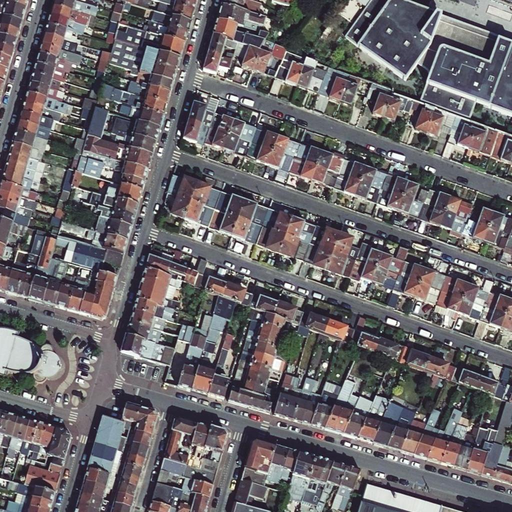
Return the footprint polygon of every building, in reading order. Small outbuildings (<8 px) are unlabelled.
[(0,0),(0,15),(21,21),(23,11),(24,8),(0,0)] [(68,0),(52,0),(51,5),(71,11),(78,13),(79,14),(81,7),(83,7),(84,5),(68,0)] [(152,0),(159,2),(192,11),(195,2),(186,0),(152,0)] [(223,0),(222,7),(252,15),(254,9),(244,6),(246,0),(223,0)] [(327,0),(341,10),(347,0),(327,0)] [(399,0),(371,0),(345,38),(406,81),(417,64),(426,70),(427,73),(428,78),(419,101),(469,120),(475,104),(511,117),(511,43),(456,22),(427,11),(399,0)] [(124,2),(123,5),(120,13),(126,14),(129,4),(124,2)] [(156,12),(190,21),(192,11),(159,2),(156,12)] [(123,5),(116,3),(113,13),(120,15),(120,13),(123,5)] [(48,16),(67,21),(71,11),(51,5),(48,16)] [(266,20),(252,15),(222,7),(218,21),(238,26),(244,28),(245,22),(264,28),(266,20)] [(75,23),(78,13),(71,11),(67,21),(75,23)] [(187,32),(190,21),(156,12),(153,11),(150,22),(158,24),(187,32)] [(0,25),(18,31),(21,21),(0,15),(0,25)] [(48,16),(45,25),(65,30),(71,32),(81,35),(84,26),(75,23),(67,21),(48,16)] [(145,32),(155,35),(158,24),(150,22),(149,21),(147,27),(145,32)] [(218,21),(213,36),(227,40),(240,44),(260,52),(263,44),(264,41),(236,33),(238,26),(218,21)] [(114,34),(117,25),(111,23),(108,33),(114,34)] [(145,32),(147,27),(135,23),(133,29),(145,32)] [(113,40),(141,48),(143,41),(125,36),(128,27),(117,24),(117,25),(114,34),(113,40)] [(158,24),(155,35),(183,43),(187,32),(158,24)] [(0,35),(15,40),(18,31),(0,25),(0,35)] [(43,35),(62,40),(65,30),(45,25),(43,35)] [(157,52),(179,58),(183,43),(155,35),(145,32),(133,29),(128,27),(125,36),(143,41),(159,46),(157,52)] [(68,42),(71,32),(65,30),(62,40),(68,42)] [(114,34),(108,33),(105,42),(112,44),(113,40),(114,34)] [(0,45),(12,49),(15,40),(0,35),(0,45)] [(43,35),(40,44),(73,54),(76,44),(68,42),(62,40),(43,35)] [(227,40),(213,36),(209,53),(222,57),(224,48),(237,52),(240,44),(227,40)] [(110,51),(149,62),(152,65),(154,66),(175,72),(179,58),(157,52),(141,48),(113,40),(112,44),(110,51)] [(40,44),(37,54),(70,63),(77,65),(80,56),(73,54),(40,44)] [(242,67),(253,71),(260,52),(240,44),(237,52),(235,56),(245,59),(242,67)] [(263,44),(260,52),(253,71),(264,75),(271,56),(274,47),(263,44)] [(12,49),(0,45),(0,55),(10,59),(12,49)] [(277,49),(274,57),(281,60),(284,51),(277,49)] [(98,61),(106,63),(109,54),(101,51),(98,61)] [(128,74),(132,75),(137,76),(137,73),(172,83),(175,72),(154,66),(152,65),(149,62),(110,51),(109,54),(106,63),(106,64),(129,71),(128,74)] [(275,79),(297,87),(307,60),(305,59),(284,51),(281,60),(292,63),(290,70),(279,66),(277,73),(275,79)] [(219,66),(222,57),(209,53),(203,71),(216,75),(219,66)] [(34,64),(62,71),(67,73),(70,63),(37,54),(34,64)] [(0,55),(0,67),(7,69),(10,59),(0,55)] [(230,70),(233,61),(228,59),(222,57),(219,66),(230,70)] [(323,82),(329,68),(324,66),(307,60),(297,87),(318,95),(323,82)] [(96,71),(103,73),(106,64),(106,63),(98,61),(96,71)] [(34,64),(32,73),(59,81),(63,82),(64,79),(60,77),(62,71),(34,64)] [(275,79),(277,73),(269,70),(267,76),(275,79)] [(101,82),(103,74),(103,73),(96,71),(93,80),(101,82)] [(340,103),(350,76),(339,72),(334,86),(323,82),(318,95),(340,103)] [(32,73),(29,83),(56,91),(60,92),(61,88),(58,87),(59,81),(32,73)] [(137,84),(169,93),(172,83),(137,73),(137,76),(132,75),(132,77),(139,79),(137,84)] [(100,86),(111,89),(115,77),(103,74),(101,82),(100,86)] [(361,80),(350,76),(340,103),(351,107),(361,80)] [(130,82),(127,94),(166,104),(169,93),(137,84),(130,82)] [(26,92),(54,100),(57,101),(58,98),(55,97),(56,91),(29,83),(26,92)] [(364,101),(367,102),(368,100),(370,100),(373,91),(380,93),(373,115),(383,119),(393,91),(372,84),(366,99),(365,99),(364,101)] [(96,97),(108,100),(111,89),(100,86),(98,92),(96,97)] [(98,92),(91,90),(88,100),(95,102),(96,97),(98,92)] [(393,91),(383,119),(394,123),(398,110),(402,112),(402,111),(409,113),(411,108),(413,103),(405,100),(406,96),(393,91)] [(26,92),(23,102),(51,110),(54,100),(26,92)] [(124,105),(163,116),(166,104),(127,94),(124,105)] [(93,109),(107,113),(109,114),(113,102),(108,100),(96,97),(95,102),(93,109)] [(210,99),(206,111),(215,114),(219,102),(210,99)] [(20,112),(46,119),(48,120),(51,110),(23,102),(20,112)] [(425,134),(432,115),(434,110),(413,103),(411,108),(409,113),(411,114),(413,108),(422,111),(415,130),(425,134)] [(138,120),(137,122),(159,128),(163,116),(124,105),(122,104),(119,113),(130,116),(129,117),(138,120)] [(189,122),(209,128),(210,129),(215,115),(215,114),(206,111),(207,107),(194,104),(189,122)] [(92,112),(90,119),(105,123),(107,113),(93,109),(92,112)] [(453,126),(455,118),(434,110),(432,115),(425,134),(436,138),(439,131),(443,119),(445,120),(443,127),(450,129),(451,130),(453,126)] [(18,121),(44,129),(46,119),(20,112),(18,121)] [(234,122),(215,115),(210,129),(229,136),(234,122)] [(468,150),(475,131),(464,127),(466,122),(455,118),(453,126),(463,130),(457,146),(468,150)] [(90,119),(89,121),(88,127),(102,131),(105,123),(90,119)] [(117,131),(155,142),(158,131),(159,128),(137,122),(135,121),(135,124),(118,119),(114,130),(117,131)] [(443,119),(439,131),(448,134),(449,132),(450,129),(443,127),(445,120),(443,119)] [(18,121),(15,131),(43,139),(46,129),(44,129),(18,121)] [(183,140),(204,147),(205,144),(210,129),(209,128),(189,122),(183,140)] [(235,138),(252,144),(253,142),(250,141),(251,139),(252,140),(256,129),(234,122),(229,136),(235,138)] [(252,144),(273,152),(278,137),(262,131),(263,128),(257,126),(256,129),(252,140),(251,139),(250,141),(253,142),(252,144)] [(449,135),(447,142),(457,146),(463,130),(453,126),(451,130),(450,129),(449,132),(451,133),(451,135),(449,135)] [(100,140),(102,131),(88,127),(87,131),(85,136),(100,140)] [(224,150),(229,136),(210,129),(205,144),(214,147),(215,150),(219,152),(222,149),(224,150)] [(11,143),(31,148),(37,150),(40,151),(43,139),(15,131),(11,143)] [(114,141),(113,144),(151,155),(155,142),(117,131),(115,137),(122,139),(121,143),(114,141)] [(493,145),(494,145),(497,139),(475,131),(468,150),(490,158),(493,150),(494,151),(495,148),(492,147),(493,145)] [(251,146),(252,144),(235,138),(229,136),(224,150),(242,157),(245,158),(249,148),(248,148),(249,145),(251,146)] [(278,137),(273,152),(284,155),(286,151),(290,152),(289,155),(294,157),(295,155),(296,155),(300,145),(278,137)] [(490,158),(511,165),(511,161),(511,139),(509,138),(508,142),(497,139),(494,145),(493,145),(492,147),(495,148),(494,151),(493,150),(490,158)] [(99,156),(147,170),(151,155),(113,144),(103,141),(99,156)] [(11,143),(8,153),(28,158),(31,148),(11,143)] [(268,166),(273,152),(252,144),(251,146),(249,145),(248,148),(249,148),(245,158),(268,166)] [(317,167),(322,153),(300,145),(296,155),(295,155),(294,157),(297,158),(296,160),(317,167)] [(35,160),(37,150),(31,148),(28,158),(35,160)] [(99,156),(81,151),(78,162),(75,172),(81,174),(120,185),(141,191),(147,170),(99,156)] [(296,160),(284,155),(273,152),(268,166),(290,174),(294,164),(292,163),(293,161),(296,162),(296,160)] [(28,158),(8,153),(6,162),(26,168),(28,158)] [(317,167),(339,175),(340,173),(338,172),(338,170),(340,171),(343,160),(344,158),(334,154),(333,157),(322,153),(317,167)] [(32,170),(35,160),(28,158),(26,168),(32,170)] [(311,182),(317,167),(296,160),(296,162),(293,161),(292,163),(294,164),(290,174),(311,182)] [(339,175),(360,183),(365,169),(343,160),(340,171),(338,170),(338,172),(340,173),(339,175)] [(6,162),(3,172),(23,177),(25,170),(26,168),(6,162)] [(339,178),(339,175),(317,167),(311,182),(333,189),(336,179),(335,179),(336,177),(339,178)] [(360,183),(383,191),(383,189),(381,188),(382,186),(383,186),(386,176),(387,174),(380,171),(379,173),(365,169),(360,183)] [(33,173),(25,170),(23,177),(29,179),(32,180),(32,177),(33,173)] [(3,172),(0,182),(0,183),(25,190),(29,179),(23,177),(3,172)] [(71,187),(77,188),(81,174),(75,172),(72,181),(71,187)] [(355,197),(360,183),(339,175),(339,178),(336,177),(335,179),(336,179),(333,189),(344,193),(355,197)] [(178,198),(191,202),(197,185),(173,176),(168,194),(172,196),(178,198)] [(403,198),(408,184),(386,176),(383,186),(382,186),(381,188),(383,189),(383,191),(403,198)] [(0,192),(29,201),(31,192),(25,190),(0,183),(0,192)] [(382,193),(383,191),(360,183),(355,197),(366,201),(376,205),(380,195),(379,194),(379,192),(382,193)] [(419,188),(408,184),(403,198),(414,202),(419,188)] [(105,196),(137,205),(141,191),(120,185),(117,193),(115,191),(105,188),(103,196),(105,196)] [(191,202),(215,211),(221,194),(197,185),(191,202)] [(69,191),(69,193),(77,196),(79,189),(77,188),(71,187),(69,191)] [(398,213),(403,198),(383,191),(382,193),(379,192),(379,194),(380,195),(376,205),(398,213)] [(422,191),(418,204),(417,205),(420,206),(421,203),(423,204),(422,205),(424,206),(425,205),(429,194),(422,191)] [(0,192),(0,201),(17,207),(23,209),(26,209),(29,201),(0,192)] [(450,199),(430,192),(429,194),(425,205),(427,205),(426,208),(428,209),(429,208),(445,214),(450,199)] [(239,219),(245,202),(237,199),(221,194),(215,211),(239,219)] [(91,205),(133,217),(137,205),(105,196),(104,200),(92,196),(92,197),(84,195),(82,203),(91,205)] [(191,202),(178,198),(172,216),(185,220),(191,202)] [(418,204),(414,202),(403,198),(398,213),(419,220),(424,206),(422,205),(423,204),(421,203),(420,206),(417,205),(418,204)] [(445,214),(468,222),(469,219),(466,218),(466,216),(468,217),(472,207),(450,199),(445,214)] [(0,210),(15,215),(17,207),(0,201),(0,210)] [(209,229),(215,211),(191,202),(185,220),(197,225),(199,219),(204,221),(202,226),(209,229)] [(239,219),(262,228),(269,210),(245,202),(239,219)] [(81,209),(81,207),(66,203),(64,208),(80,212),(81,209)] [(80,212),(102,219),(131,227),(133,217),(91,205),(90,211),(81,209),(80,212)] [(419,220),(440,228),(445,214),(429,208),(428,209),(426,208),(427,205),(425,205),(424,206),(419,220)] [(23,209),(17,207),(15,215),(21,217),(22,214),(23,209)] [(0,210),(0,219),(12,223),(15,215),(0,210)] [(262,228),(286,236),(292,219),(269,210),(262,228)] [(215,211),(209,229),(232,237),(239,219),(215,211)] [(488,229),(494,214),(483,211),(478,225),(488,229)] [(467,224),(468,222),(445,214),(440,228),(451,232),(454,233),(453,236),(460,239),(461,236),(465,225),(464,224),(464,222),(467,224)] [(511,229),(511,221),(494,214),(488,229),(511,237),(511,235),(509,234),(510,232),(511,232),(511,229)] [(21,217),(15,215),(12,223),(18,225),(20,219),(21,217)] [(12,223),(0,219),(0,233),(8,236),(9,234),(10,230),(20,234),(22,226),(18,225),(12,223)] [(94,232),(127,241),(131,227),(102,219),(99,230),(95,230),(94,232)] [(256,246),(262,228),(239,219),(232,237),(245,242),(247,237),(252,239),(250,244),(256,246)] [(286,236),(310,245),(316,227),(292,219),(286,236)] [(76,235),(78,228),(60,222),(58,230),(76,235)] [(488,229),(478,225),(468,222),(467,224),(464,222),(464,224),(465,225),(461,236),(475,240),(475,244),(479,245),(481,243),(483,244),(488,229)] [(333,253),(334,253),(340,236),(316,227),(310,245),(333,253)] [(279,254),(286,236),(262,228),(256,246),(279,254)] [(510,239),(511,237),(488,229),(483,244),(505,251),(508,241),(507,240),(507,238),(510,239)] [(103,243),(101,249),(106,250),(103,261),(119,266),(127,241),(94,232),(88,230),(86,238),(103,243)] [(0,245),(5,247),(8,237),(8,236),(0,233),(0,245)] [(303,262),(310,245),(286,236),(279,254),(292,258),(295,250),(300,252),(297,260),(303,262)] [(334,253),(356,261),(360,252),(349,248),(352,240),(340,236),(334,253)] [(84,244),(101,249),(103,243),(86,238),(84,244)] [(70,264),(91,270),(100,272),(103,261),(106,250),(101,249),(84,244),(76,242),(70,264)] [(377,269),(382,255),(368,250),(369,246),(362,244),(360,252),(356,261),(377,269)] [(327,271),(334,253),(333,253),(310,245),(303,262),(327,271)] [(27,265),(30,266),(36,268),(27,299),(42,303),(55,259),(50,258),(52,253),(32,247),(27,265)] [(377,269),(397,276),(398,274),(401,275),(401,273),(400,272),(404,262),(408,251),(400,248),(396,259),(382,255),(377,269)] [(146,269),(167,277),(174,257),(152,249),(146,269)] [(167,277),(171,278),(182,282),(185,283),(189,271),(178,267),(183,254),(176,251),(174,257),(167,277)] [(350,279),(356,261),(334,253),(327,271),(350,279)] [(54,307),(63,277),(67,263),(55,259),(42,303),(54,307)] [(198,274),(204,276),(209,263),(203,261),(198,274)] [(372,283),(377,269),(356,261),(350,279),(360,283),(362,280),(372,283)] [(420,284),(425,270),(404,262),(400,272),(401,273),(401,275),(398,274),(397,276),(420,284)] [(36,268),(30,266),(28,276),(22,274),(16,295),(27,299),(36,268)] [(0,290),(4,292),(11,271),(1,268),(0,272),(0,290)] [(146,269),(137,299),(169,309),(186,314),(194,287),(185,283),(182,282),(180,290),(183,292),(182,295),(185,296),(182,304),(168,299),(165,300),(171,278),(167,277),(146,269)] [(396,279),(397,276),(377,269),(372,283),(371,287),(382,291),(383,287),(393,291),(397,282),(398,282),(399,280),(396,279)] [(78,314),(88,316),(98,284),(101,273),(100,272),(91,270),(87,284),(78,314)] [(420,284),(440,292),(440,289),(443,290),(444,288),(442,288),(446,279),(446,278),(425,270),(420,284)] [(22,274),(11,271),(4,292),(16,295),(22,274)] [(189,271),(185,283),(194,287),(198,274),(189,271)] [(101,273),(98,284),(113,289),(116,277),(101,273)] [(198,274),(194,287),(206,291),(219,296),(225,298),(229,286),(204,276),(198,274)] [(415,299),(420,284),(397,276),(396,279),(399,280),(398,282),(397,282),(393,291),(401,294),(415,299)] [(63,277),(54,307),(66,310),(75,280),(63,277)] [(463,300),(468,286),(457,282),(457,283),(446,279),(442,288),(444,288),(443,290),(440,289),(440,292),(442,293),(463,300)] [(75,280),(66,310),(78,314),(87,284),(75,280)] [(463,300),(483,307),(483,305),(486,306),(487,304),(485,303),(489,293),(493,283),(486,281),(482,293),(478,291),(479,289),(468,286),(463,300)] [(98,284),(88,316),(100,320),(105,317),(113,289),(98,284)] [(436,306),(439,297),(438,296),(439,294),(441,295),(442,293),(440,292),(420,284),(415,299),(436,306)] [(225,298),(236,302),(248,307),(252,294),(229,286),(225,298)] [(458,315),(463,300),(442,293),(441,295),(439,294),(438,296),(439,297),(441,297),(437,307),(454,313),(452,318),(451,319),(456,321),(458,315)] [(486,308),(505,315),(511,301),(489,293),(485,303),(487,304),(486,306),(483,305),(483,307),(486,308)] [(248,307),(251,308),(273,316),(278,304),(252,294),(248,307)] [(399,297),(392,295),(387,308),(395,311),(399,297)] [(231,319),(236,302),(225,298),(219,296),(214,314),(231,319)] [(134,311),(153,317),(155,312),(167,315),(169,309),(137,299),(134,311)] [(486,308),(483,307),(463,300),(458,315),(479,322),(482,312),(481,312),(482,310),(485,311),(486,308)] [(273,316),(275,317),(298,325),(303,313),(278,304),(273,316)] [(454,313),(437,307),(436,312),(452,318),(454,313)] [(252,321),(273,327),(275,317),(273,316),(251,308),(248,316),(253,318),(252,321)] [(479,322),(474,337),(481,340),(486,325),(500,330),(505,315),(486,308),(485,311),(482,310),(481,312),(482,312),(479,322)] [(163,319),(153,317),(134,311),(130,323),(155,330),(159,331),(161,325),(163,319)] [(300,326),(310,330),(318,333),(324,335),(329,322),(303,313),(298,325),(300,326)] [(511,333),(511,317),(505,315),(500,330),(511,333)] [(298,325),(275,317),(273,327),(272,328),(292,334),(293,331),(298,332),(300,326),(298,325)] [(360,318),(356,329),(362,332),(366,320),(360,318)] [(249,330),(270,336),(272,328),(273,327),(252,321),(249,330)] [(191,391),(210,328),(210,325),(197,322),(195,329),(182,325),(178,336),(175,349),(169,367),(182,371),(180,377),(178,387),(191,391)] [(355,332),(355,331),(347,328),(346,329),(329,322),(324,335),(327,336),(336,339),(350,345),(355,332)] [(130,323),(127,335),(151,342),(155,330),(130,323)] [(208,396),(215,371),(209,370),(211,362),(208,362),(212,346),(210,345),(210,343),(216,345),(220,331),(210,328),(191,391),(208,396)] [(291,337),(292,334),(272,328),(270,336),(270,337),(280,340),(280,338),(286,339),(287,335),(291,337)] [(0,375),(7,378),(8,373),(23,375),(32,375),(34,374),(33,378),(34,382),(36,384),(38,385),(40,385),(43,385),(45,384),(48,382),(49,380),(49,376),(47,372),(45,371),(43,370),(41,370),(43,366),(44,361),(44,359),(45,360),(48,360),(51,360),(54,357),(56,355),(56,352),(56,350),(53,346),(48,345),(45,345),(43,347),(41,349),(40,351),(38,348),(29,343),(18,340),(20,333),(7,331),(0,330),(0,375)] [(246,340),(267,346),(270,337),(270,336),(249,330),(246,340)] [(511,333),(500,330),(499,334),(509,338),(511,333)] [(374,354),(379,341),(355,332),(350,345),(357,347),(374,354)] [(175,349),(151,342),(127,335),(122,353),(169,367),(175,349)] [(278,347),(280,340),(270,337),(267,346),(267,347),(287,353),(287,350),(278,347)] [(243,350),(264,356),(267,347),(267,346),(246,340),(243,350)] [(379,341),(374,354),(390,359),(400,363),(404,351),(405,348),(397,345),(397,348),(379,341)] [(284,362),(287,353),(267,347),(264,356),(284,362)] [(240,360),(261,366),(264,356),(243,350),(240,360)] [(425,373),(430,360),(412,353),(404,351),(400,363),(404,365),(418,370),(425,373)] [(261,366),(281,372),(284,362),(264,356),(261,366)] [(238,369),(258,375),(261,366),(240,360),(238,369)] [(455,370),(448,367),(430,360),(425,373),(431,375),(444,379),(450,382),(455,370)] [(352,362),(341,388),(324,430),(343,436),(358,399),(350,396),(355,384),(349,382),(357,364),(352,362)] [(223,401),(227,387),(229,381),(221,379),(221,377),(222,377),(224,370),(221,369),(222,366),(217,365),(215,371),(208,396),(223,401)] [(281,372),(261,366),(258,375),(269,378),(271,371),(277,373),(280,374),(281,372)] [(511,371),(505,368),(500,380),(502,381),(501,386),(481,379),(476,391),(480,393),(489,396),(501,401),(506,386),(511,371)] [(256,385),(258,375),(238,369),(235,379),(256,385)] [(476,391),(481,379),(455,370),(450,382),(458,385),(471,389),(476,391)] [(284,418),(293,421),(302,390),(304,381),(298,379),(299,375),(297,374),(296,378),(284,418)] [(269,378),(258,375),(256,385),(266,388),(269,378)] [(280,392),(274,415),(284,418),(296,378),(286,375),(283,382),(283,385),(280,392)] [(301,424),(314,379),(310,378),(307,386),(307,389),(307,392),(302,390),(293,421),(301,424)] [(235,379),(232,388),(253,394),(256,385),(235,379)] [(318,380),(314,379),(301,424),(311,426),(320,395),(314,394),(318,380)] [(324,430),(341,388),(332,384),(328,394),(321,391),(320,395),(311,426),(324,430)] [(266,388),(256,385),(253,394),(249,408),(269,414),(273,400),(263,397),(264,393),(270,394),(270,397),(274,398),(276,391),(273,390),(266,388)] [(506,403),(511,404),(511,387),(506,386),(501,401),(506,403)] [(253,394),(232,388),(228,402),(249,408),(253,394)] [(375,396),(372,403),(357,440),(372,444),(389,403),(393,393),(388,392),(384,399),(375,396)] [(358,399),(343,436),(357,440),(372,403),(358,397),(358,399)] [(403,409),(389,403),(372,444),(387,448),(403,409)] [(511,404),(506,403),(499,423),(510,427),(511,421),(511,404)] [(127,404),(121,423),(125,424),(121,438),(125,439),(127,440),(129,433),(130,427),(132,422),(136,424),(141,408),(127,404)] [(136,424),(132,422),(130,427),(134,428),(143,431),(149,411),(141,408),(136,424)] [(403,409),(387,448),(400,453),(409,430),(407,429),(410,421),(411,420),(414,413),(403,409)] [(440,441),(435,440),(427,460),(440,464),(456,425),(461,412),(453,410),(440,441)] [(143,431),(134,428),(130,427),(129,433),(132,434),(134,435),(135,431),(153,436),(158,418),(155,412),(149,411),(143,431)] [(415,411),(414,413),(411,420),(410,421),(407,429),(409,430),(400,453),(413,456),(421,435),(412,433),(420,414),(416,412),(415,411)] [(1,445),(9,447),(17,418),(4,414),(0,427),(0,435),(3,437),(1,445)] [(20,453),(23,442),(29,421),(17,418),(9,447),(5,458),(12,460),(15,451),(20,453)] [(125,424),(121,423),(103,418),(95,445),(117,452),(121,438),(125,424)] [(198,425),(180,419),(175,422),(164,460),(186,466),(192,446),(198,425)] [(23,442),(31,444),(38,424),(29,421),(23,442)] [(421,435),(413,456),(427,460),(435,440),(430,438),(436,424),(427,421),(421,435)] [(473,451),(467,472),(492,479),(496,467),(495,467),(502,447),(510,427),(499,423),(495,432),(486,429),(485,431),(479,429),(473,451)] [(31,444),(40,447),(46,426),(38,424),(31,444)] [(202,459),(205,449),(211,429),(198,425),(192,446),(197,447),(191,468),(199,470),(202,459)] [(456,425),(440,464),(453,468),(467,429),(468,426),(465,425),(464,428),(456,425)] [(40,447),(49,449),(55,429),(46,426),(40,447)] [(24,484),(25,484),(54,493),(70,438),(67,432),(55,429),(49,449),(47,456),(53,457),(49,472),(29,467),(24,484)] [(202,459),(199,470),(216,475),(228,437),(225,433),(211,429),(205,449),(212,451),(209,461),(202,459)] [(472,430),(467,429),(453,468),(467,472),(473,451),(466,449),(472,430)] [(131,446),(132,444),(149,449),(151,443),(153,436),(135,431),(134,435),(132,434),(129,433),(127,440),(125,439),(124,444),(126,445),(131,446)] [(121,438),(117,452),(121,453),(122,449),(124,450),(126,445),(124,444),(125,439),(121,438)] [(248,456),(271,462),(276,447),(256,441),(251,444),(248,456)] [(126,445),(124,450),(122,449),(121,453),(121,454),(145,462),(147,455),(149,449),(132,444),(131,446),(126,445)] [(121,453),(117,452),(95,445),(91,457),(116,464),(117,462),(119,454),(121,454),(121,453)] [(280,479),(289,451),(276,447),(271,462),(271,465),(273,466),(270,476),(280,479)] [(492,479),(510,485),(511,478),(511,469),(511,472),(502,469),(510,449),(502,447),(495,467),(496,467),(492,479)] [(289,472),(293,473),(299,454),(289,451),(280,479),(291,482),(291,479),(287,478),(289,472)] [(145,462),(121,454),(119,454),(117,462),(143,470),(144,465),(145,462)] [(299,454),(293,473),(291,479),(291,482),(287,494),(284,503),(290,505),(294,493),(304,495),(305,491),(316,459),(299,454)] [(271,465),(271,462),(248,456),(244,469),(256,472),(267,475),(271,465)] [(91,457),(88,469),(112,476),(113,476),(114,472),(116,464),(91,457)] [(316,459),(305,491),(314,494),(311,502),(312,503),(309,511),(310,511),(322,511),(325,505),(319,503),(333,464),(316,459)] [(182,478),(186,466),(164,460),(160,472),(178,477),(182,478)] [(114,472),(119,473),(140,479),(141,475),(143,470),(117,462),(114,472)] [(338,489),(346,468),(333,464),(319,503),(325,505),(326,502),(328,502),(329,499),(327,498),(330,497),(333,488),(338,489)] [(190,467),(187,479),(213,487),(216,475),(199,470),(191,468),(190,467)] [(338,511),(344,511),(359,472),(346,468),(338,489),(336,495),(343,498),(338,511)] [(112,476),(88,469),(84,481),(105,487),(110,489),(112,482),(112,481),(112,476)] [(244,469),(241,481),(252,484),(256,472),(244,469)] [(178,477),(160,472),(157,484),(169,487),(171,480),(176,482),(178,477)] [(140,479),(119,473),(116,483),(125,486),(137,489),(139,483),(140,479)] [(213,487),(187,479),(185,479),(183,485),(192,488),(191,494),(195,495),(209,499),(213,487)] [(83,484),(81,493),(106,501),(109,492),(104,491),(105,487),(84,481),(83,484)] [(252,484),(241,481),(235,503),(249,507),(252,497),(263,500),(267,488),(252,484)] [(123,491),(125,486),(116,483),(112,482),(110,489),(109,492),(113,493),(117,494),(124,496),(125,492),(123,491)] [(24,495),(32,497),(52,502),(54,493),(25,484),(24,488),(20,487),(19,490),(16,489),(15,492),(24,495)] [(169,487),(157,484),(148,511),(177,511),(178,510),(171,508),(174,497),(178,498),(177,501),(180,502),(182,495),(183,491),(182,491),(169,487)] [(455,511),(366,485),(357,511),(455,511)] [(137,489),(125,486),(123,491),(125,492),(124,496),(134,499),(136,492),(137,489)] [(12,497),(23,499),(24,495),(15,492),(10,491),(9,494),(12,495),(12,497)] [(134,499),(124,496),(117,494),(113,493),(109,492),(106,501),(132,509),(134,502),(134,499)] [(77,506),(96,511),(102,511),(106,501),(81,493),(77,506)] [(193,505),(195,495),(191,494),(189,493),(188,495),(187,497),(186,501),(193,505)] [(23,499),(21,507),(28,510),(32,497),(24,495),(23,499)] [(193,505),(206,509),(209,499),(195,495),(193,505)] [(28,510),(36,511),(49,511),(52,502),(32,497),(28,510)] [(130,511),(132,509),(106,501),(102,511),(130,511)] [(205,511),(206,509),(193,505),(192,507),(180,503),(178,510),(177,511),(205,511)] [(235,503),(232,511),(264,511),(249,507),(235,503)]
